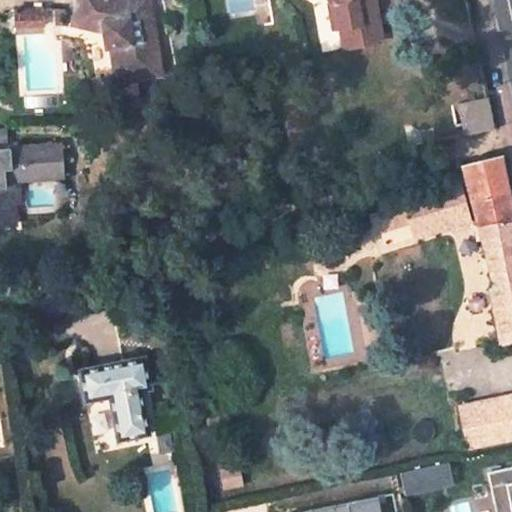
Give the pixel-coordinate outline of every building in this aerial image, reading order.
[(50,0),(18,0),(19,15),(50,15),(50,0)] [(109,4),(86,0),(83,0),(82,8),(110,13),(109,4)] [(86,0),(109,4),(112,29),(121,30),(126,64),(170,56),(161,0),(158,0),(157,0),(86,0)] [(350,0),(361,45),(387,40),(384,26),(398,24),(392,0),(350,0)] [(453,101),(457,134),(490,129),(485,97),(453,101)] [(15,181),(61,179),(59,140),(4,143),(3,127),(0,127),(0,226),(17,226),(15,181)] [(508,175),(502,143),(476,151),(482,181),(507,176),(508,175)] [(406,184),(399,187),(408,226),(479,204),(475,183),(473,174),(406,184)] [(511,194),(508,175),(507,176),(482,181),(490,216),(511,210),(511,194)] [(399,187),(382,195),(391,231),(408,226),(399,187)] [(511,210),(490,216),(501,265),(494,275),(506,331),(511,329),(511,210)] [(150,345),(88,356),(92,385),(114,381),(123,425),(153,419),(147,374),(155,373),(150,345)] [(511,389),(473,391),(473,421),(511,420),(511,389)] [(241,393),(218,397),(220,411),(244,406),(241,393)] [(450,465),(397,469),(399,491),(452,486),(450,465)] [(490,511),(511,511),(511,466),(485,471),(490,511)] [(380,511),(378,498),(282,511),(380,511)]
